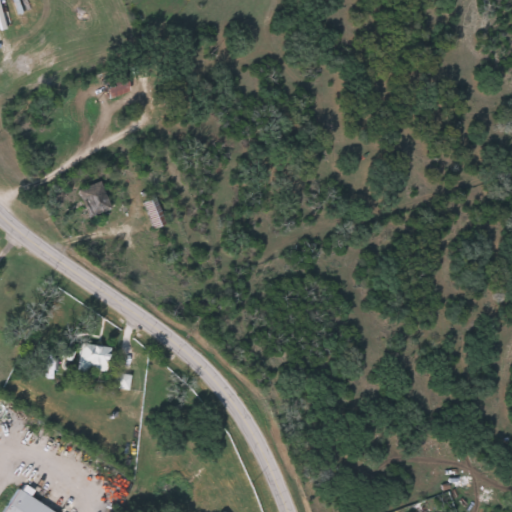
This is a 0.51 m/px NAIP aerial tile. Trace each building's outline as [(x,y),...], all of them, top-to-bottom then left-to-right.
[(126,91),(121,76),(101,84),(106,99),(126,91)] [(84,216),(107,209),(98,181),(75,189),(84,216)] [(103,372),(107,347),(79,343),(75,368),(103,372)] [(73,351),(61,347),(58,358),(69,361),(73,351)] [(128,375),(113,373),(111,388),(126,390),(128,375)] [(0,511),(50,511),(13,490),(0,511)]
